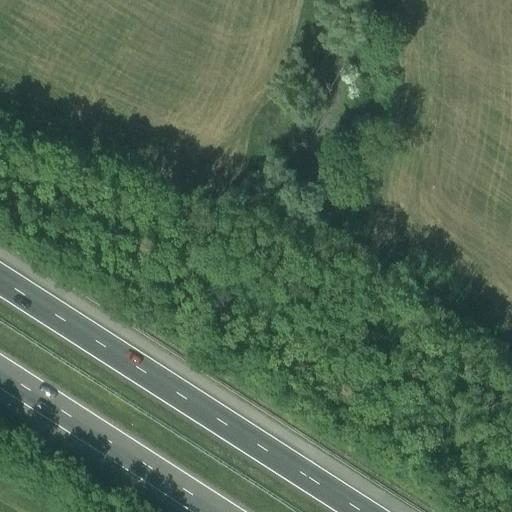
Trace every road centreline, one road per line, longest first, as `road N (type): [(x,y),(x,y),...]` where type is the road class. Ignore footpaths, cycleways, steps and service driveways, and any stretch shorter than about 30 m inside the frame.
road 1 (motorway): [(362,511),(0,278)]
road 2 (motorway): [(0,371),(219,511)]
